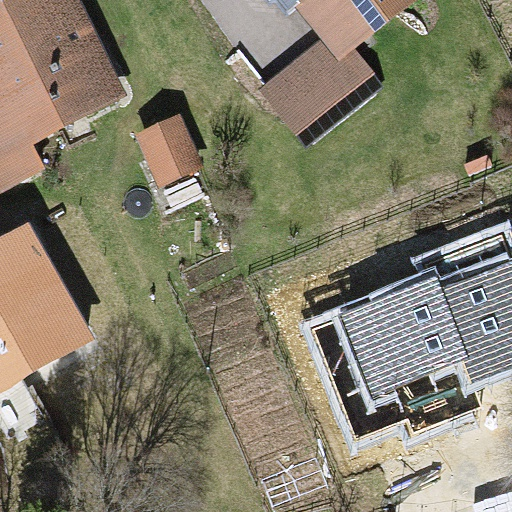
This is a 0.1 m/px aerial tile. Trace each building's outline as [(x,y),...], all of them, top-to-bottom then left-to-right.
[(67,0),(66,0),(0,38),(0,195),(2,198),(137,120),(67,0)] [(285,0),(328,57),(265,103),(302,155),(376,102),(347,62),(430,0),(285,0)] [(180,135),(142,148),(157,190),(195,176),(180,135)] [(24,234),(0,248),(0,383),(84,335),(24,234)] [(511,362),(511,265),(445,292),(439,278),(342,317),(372,393),(463,356),(472,378),(511,362)]
